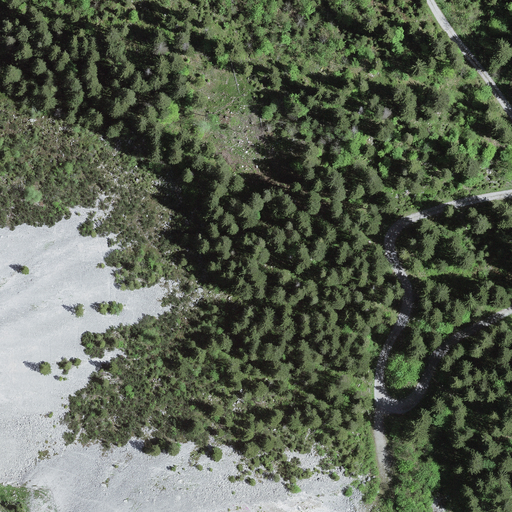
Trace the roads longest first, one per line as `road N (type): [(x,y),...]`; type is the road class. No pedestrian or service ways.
road 1 (track): [(511,312),(439,351),(420,394),(404,407),(384,401),(378,382),(408,298),(389,255),(390,234),(410,219),(511,191)]
road 2 (track): [(511,110),(429,0)]
